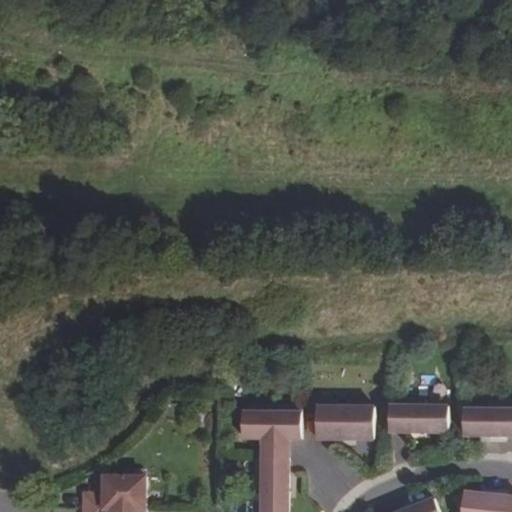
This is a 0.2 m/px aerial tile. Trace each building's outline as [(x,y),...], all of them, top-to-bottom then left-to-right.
[(390,401),(390,434),(449,434),(449,408),(426,408),(426,402),(390,401)] [(464,411),(464,437),(511,437),(511,405),(488,405),(488,411),(464,411)] [(289,440),(302,440),(302,408),(269,407),(268,413),(245,413),(244,439),(263,440),(289,440)] [(375,408),(318,408),(317,440),(332,440),(375,441),(375,408)] [(263,440),(263,460),(289,460),(289,440),(263,440)] [(262,511),(288,511),(289,475),(289,460),(263,460),(257,460),(258,495),(263,495),(262,511)] [(146,511),(146,478),(104,478),(104,495),(84,495),(83,511),(146,511)] [(511,511),(511,498),(465,493),(462,511),(511,511)] [(405,511),(440,511),(435,500),(405,511)]
